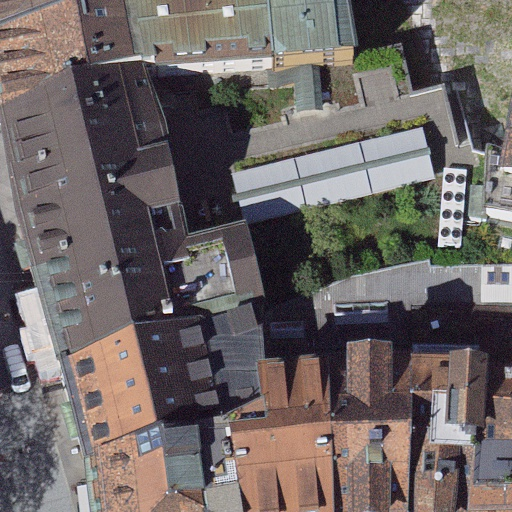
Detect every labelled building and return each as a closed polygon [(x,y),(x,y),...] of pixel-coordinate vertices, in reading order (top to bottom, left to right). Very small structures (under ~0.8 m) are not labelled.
[(152,0),(0,0),(0,51),(106,21),(154,7),(152,0)] [(327,0),(280,0),(106,21),(124,96),(342,74),(337,16),(327,0)] [(511,0),(410,0),(411,12),(511,8),(511,0)] [(106,21),(0,51),(0,129),(124,96),(106,21)] [(124,96),(0,129),(0,191),(34,327),(48,382),(185,342),(250,323),(234,252),(164,266),(124,96)] [(511,100),(494,196),(511,199),(511,100)] [(511,241),(511,199),(494,196),(482,238),(511,241)] [(185,342),(48,382),(79,477),(79,480),(197,448),(215,442),(185,342)] [(324,511),(318,377),(240,395),(247,440),(215,442),(197,448),(212,511),(324,511)] [(318,377),(324,511),(391,511),(387,430),(373,424),(374,377),(318,377)] [(456,511),(470,387),(374,377),(373,424),(387,430),(391,511),(456,511)] [(497,511),(511,409),(511,387),(470,387),(456,511),(497,511)] [(511,511),(511,409),(497,511),(511,511)] [(212,511),(197,448),(79,480),(82,511),(212,511)]
